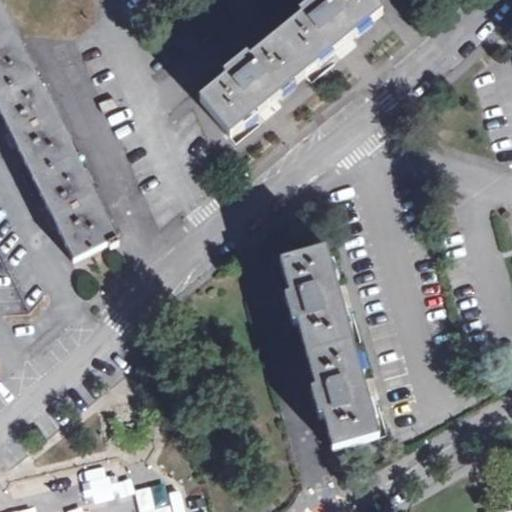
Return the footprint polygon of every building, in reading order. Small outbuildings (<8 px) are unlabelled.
[(199,101),(229,138),(381,15),(372,4),(376,0),(315,0),(297,14),(300,19),(250,60),(247,56),(221,77),(225,81),(199,101)] [(118,242),(0,2),(0,111),(11,133),(18,147),(50,213),(57,228),(74,262),(118,242)] [(18,147),(11,133),(6,135),(14,150),(18,147)] [(57,228),(50,213),(46,216),(53,230),(57,228)] [(379,437),(326,251),(280,263),(290,298),(285,299),(292,327),(297,325),(315,390),(311,391),(319,421),(324,421),(333,451),(379,437)] [(90,490),(122,481),(116,462),(85,470),(90,490)]
